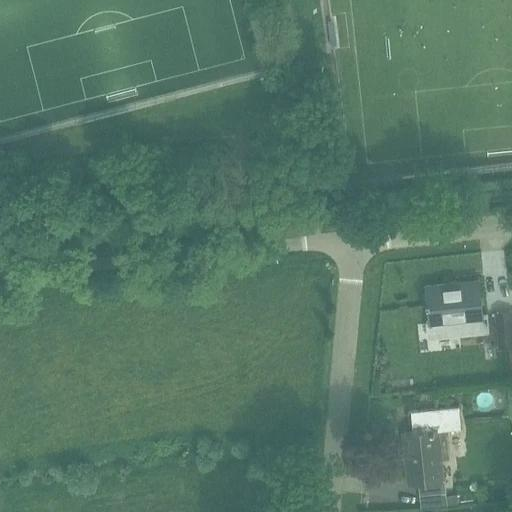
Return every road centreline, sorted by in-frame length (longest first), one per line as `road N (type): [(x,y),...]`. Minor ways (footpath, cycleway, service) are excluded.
road 1 (unclassified): [(0,276),(350,243)]
road 2 (residential): [(328,511),(350,243)]
road 3 (unclassified): [(350,243),(511,228)]
